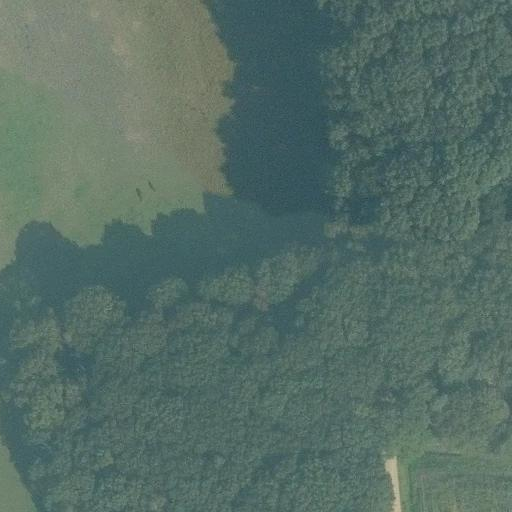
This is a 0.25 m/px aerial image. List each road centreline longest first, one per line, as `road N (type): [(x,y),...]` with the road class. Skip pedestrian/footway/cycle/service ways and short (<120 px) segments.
road 1 (track): [(322,0),(341,192),(368,272),(386,511)]
road 2 (track): [(361,245),(511,31)]
